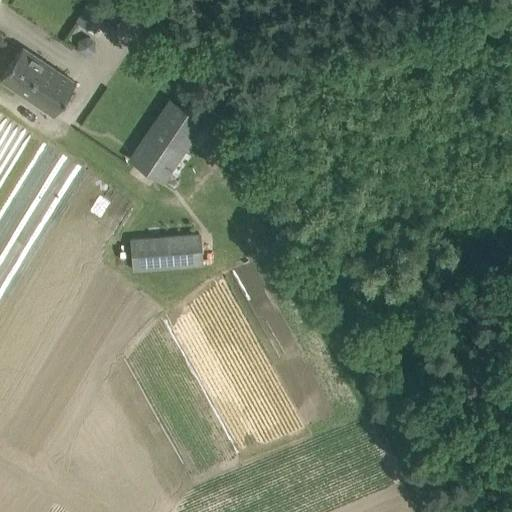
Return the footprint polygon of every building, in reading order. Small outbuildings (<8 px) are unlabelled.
[(90,0),(77,20),(96,32),(116,0),(90,0)] [(1,78),(54,114),(76,81),(23,45),(1,78)] [(182,83),(174,88),(179,97),(188,92),(182,83)] [(163,180),(204,121),(170,98),(130,158),(163,180)] [(132,239),(135,267),(202,262),(200,234),(132,239)]
